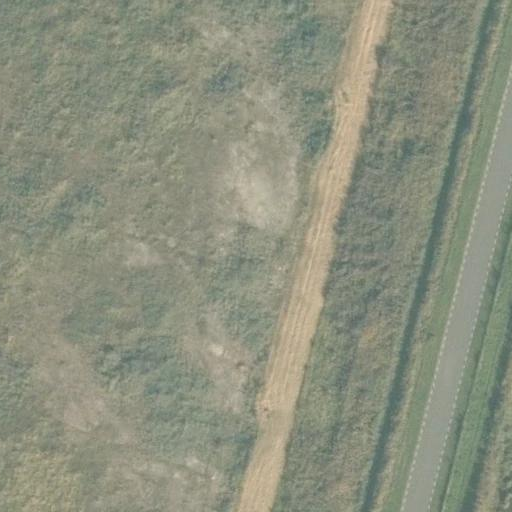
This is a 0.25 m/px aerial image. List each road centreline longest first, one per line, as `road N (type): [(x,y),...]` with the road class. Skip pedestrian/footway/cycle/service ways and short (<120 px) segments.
road 1 (unclassified): [(413,511),(511,117)]
road 2 (track): [(463,511),(511,320)]
